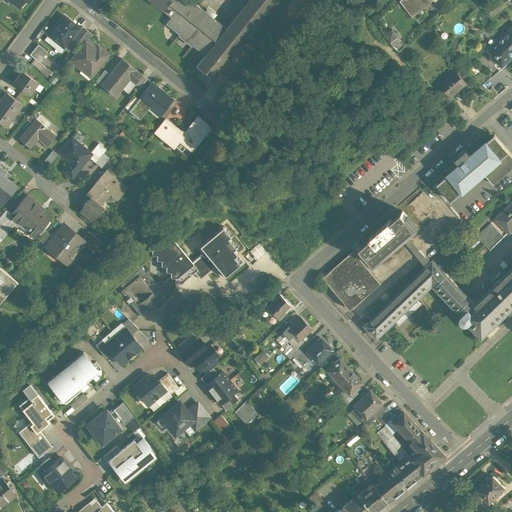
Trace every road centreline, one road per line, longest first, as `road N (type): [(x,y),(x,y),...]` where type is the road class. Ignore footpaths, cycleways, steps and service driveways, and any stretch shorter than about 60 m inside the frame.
road 1 (residential): [(464,458),(308,298),(301,277),(511,91)]
road 2 (residential): [(53,511),(87,484),(85,460),(66,435),(69,423),(161,352)]
road 3 (residential): [(82,3),(223,120)]
